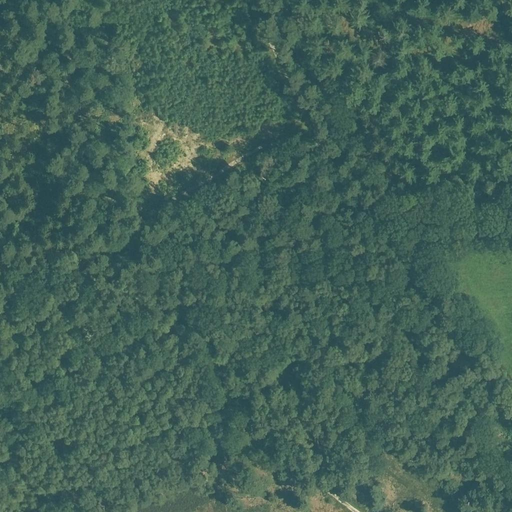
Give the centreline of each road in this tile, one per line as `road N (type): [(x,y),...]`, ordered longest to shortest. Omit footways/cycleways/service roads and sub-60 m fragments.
road 1 (track): [(355,511),(253,434),(234,410),(211,335),(98,277)]
road 2 (track): [(435,284),(304,101),(247,0)]
road 3 (track): [(96,276),(280,227),(307,227),(344,254),(406,241)]
road 4 (track): [(63,268),(314,116)]
road 5 (track): [(399,187),(290,0)]
